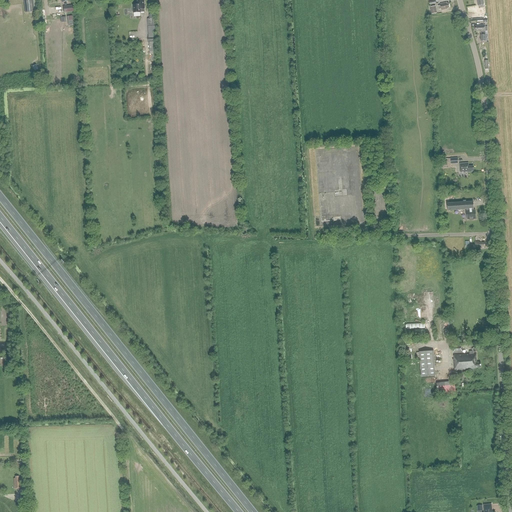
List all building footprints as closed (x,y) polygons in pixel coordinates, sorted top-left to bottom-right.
[(33,3),(32,0),(23,0),(25,13),(36,12),(35,3),(33,3)] [(140,13),(144,12),(144,9),(145,9),(144,0),(137,0),(138,5),(137,5),(133,5),(133,13),(140,13)] [(481,41),(485,41),(485,25),(478,25),(478,26),(475,26),(475,31),(480,31),(480,32),(481,32),(481,35),(480,35),(481,41)] [(468,166),(468,163),(459,163),(460,173),(472,172),(471,171),(474,171),(473,166),(468,166)] [(466,210),(474,210),(473,202),(466,202),(466,200),(463,201),(463,202),(447,203),(448,211),(466,209),(466,210)] [(474,210),(466,210),(467,219),(476,219),(475,210),(474,210)] [(412,364),(411,346),(403,346),(404,365),(412,364)] [(481,368),(480,363),(476,363),(476,354),(473,354),(473,352),(475,352),(475,349),(474,349),(474,348),(472,348),(472,349),(472,351),(469,352),(469,354),(453,355),(454,372),(474,370),(474,369),(481,368)] [(435,376),(433,351),(419,351),(419,352),(420,360),(420,377),(435,376)] [(455,394),(454,381),(436,383),(438,396),(455,394)]
